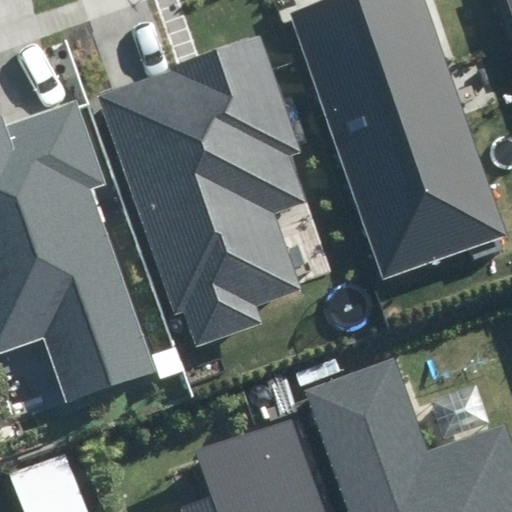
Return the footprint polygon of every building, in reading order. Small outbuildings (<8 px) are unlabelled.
[(505,237),(423,0),(327,0),(289,14),(381,280),(505,237)] [(511,0),(503,0),(511,26),(511,0)] [(316,200),(260,37),(100,91),(174,311),(184,308),(197,347),(265,324),(259,309),(309,292),(281,212),(316,200)] [(105,183),(76,101),(8,125),(3,113),(0,114),(0,351),(45,336),(67,399),(153,369),(89,189),(105,183)] [(397,361),(309,392),(350,511),(511,511),(511,440),(507,426),(429,453),(397,361)] [(186,511),(328,511),(296,418),(197,453),(212,496),(185,506),(186,511)]
